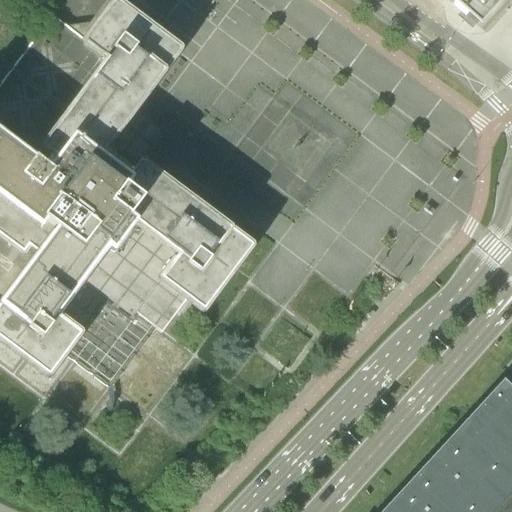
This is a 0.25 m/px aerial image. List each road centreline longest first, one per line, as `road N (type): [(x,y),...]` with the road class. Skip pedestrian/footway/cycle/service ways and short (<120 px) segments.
road 1 (secondary): [(467,279),(255,511)]
road 2 (secondary): [(319,511),(502,306)]
road 3 (residential): [(356,0),(511,122)]
road 4 (residential): [(511,80),(395,0)]
road 5 (secondary): [(511,168),(496,227),(467,279)]
